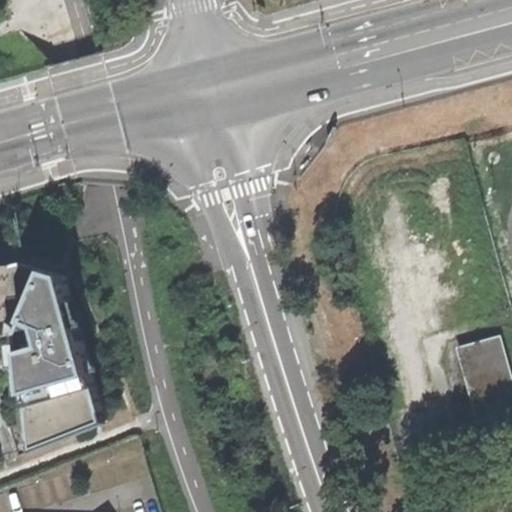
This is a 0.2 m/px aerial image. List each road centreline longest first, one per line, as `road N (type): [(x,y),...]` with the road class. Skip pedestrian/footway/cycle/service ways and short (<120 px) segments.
road 1 (secondary): [(210,113),(329,511)]
road 2 (primary): [(210,113),(511,39)]
road 3 (primary): [(481,0),(204,74)]
road 4 (unknown): [(437,511),(420,430),(405,250)]
road 5 (primary): [(0,164),(210,113)]
road 6 (primary): [(204,74),(0,126)]
